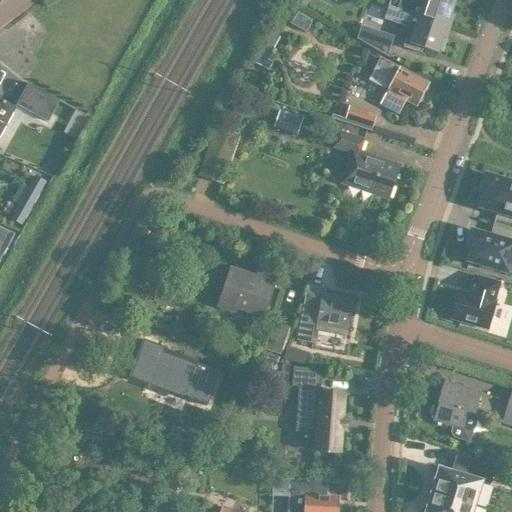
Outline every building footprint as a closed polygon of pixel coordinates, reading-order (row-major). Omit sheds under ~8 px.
[(399,0),(396,8),(445,24),(453,0),(399,0)] [(445,24),(396,8),(393,19),(408,25),(401,45),(420,51),(422,46),(436,51),(445,24)] [(386,54),(392,34),(360,24),(356,36),(386,54)] [(278,35),(269,31),(252,61),(266,69),(270,61),(265,58),(278,35)] [(426,80),(379,54),(367,79),(385,88),(378,103),(395,113),(402,98),(413,104),(426,80)] [(46,120),(58,98),(26,81),(14,102),(46,120)] [(0,131),(13,108),(14,105),(0,97),(0,131)] [(342,117),(369,126),(373,114),(346,105),(342,117)] [(73,108),(68,119),(80,125),(85,114),(73,108)] [(300,117),(278,109),(274,121),(285,125),(284,128),(295,132),(300,117)] [(215,127),(198,174),(220,182),(229,157),(222,155),(230,132),(215,127)] [(332,145),(351,152),(343,177),(358,182),(356,186),(387,196),(397,165),(366,154),(367,152),(358,149),(362,138),(337,130),(332,145)] [(511,182),(483,173),(479,189),(483,190),(479,205),(495,210),(492,222),(509,228),(511,218),(511,182)] [(33,174),(27,185),(37,191),(43,180),(33,174)] [(17,202),(9,216),(20,222),(27,208),(17,202)] [(470,229),(465,245),(470,246),(466,259),(505,270),(506,269),(511,270),(511,228),(509,228),(492,222),(488,234),(470,229)] [(0,226),(0,248),(10,231),(0,226)] [(235,308),(261,316),(275,274),(256,268),(254,274),(229,266),(216,306),(233,312),(235,308)] [(492,300),(498,281),(473,274),(467,292),(456,289),(448,316),(487,328),(495,300),(492,300)] [(297,319),(294,339),(311,342),(313,329),(343,334),(344,328),(350,298),(320,293),(321,287),(304,284),(297,319)] [(272,317),(263,347),(279,352),(289,322),(272,317)] [(181,395),(182,396),(205,404),(218,370),(195,361),(194,361),(192,364),(159,352),(161,346),(162,345),(141,337),(126,376),(146,383),(147,379),(182,392),(181,395)] [(295,358),(298,347),(286,343),(283,355),(295,358)] [(280,363),(279,370),(256,368),(255,383),(287,385),(288,371),(289,364),(280,363)] [(292,366),(290,386),(299,386),(316,388),(318,388),(319,368),(292,366)] [(430,413),(432,414),(431,418),(451,424),(449,429),(453,435),(467,440),(476,413),(473,412),(479,391),(442,379),(435,401),(436,401),(436,404),(433,404),(430,413)] [(511,385),(503,408),(511,410),(511,385)] [(341,416),(343,393),(315,391),(315,396),(307,395),(306,410),(300,409),(299,424),(298,429),(314,431),(313,448),(339,450),(341,428),(344,428),(344,416),(341,416)] [(433,477),(429,491),(473,504),(480,480),(488,483),(493,466),(459,455),(454,471),(438,466),(438,465),(437,465),(436,467),(433,477)] [(336,511),(336,506),(335,506),(336,496),(325,495),(326,479),(288,477),(285,511),(336,511)] [(470,511),(473,504),(429,491),(425,503),(422,511),(470,511)]
